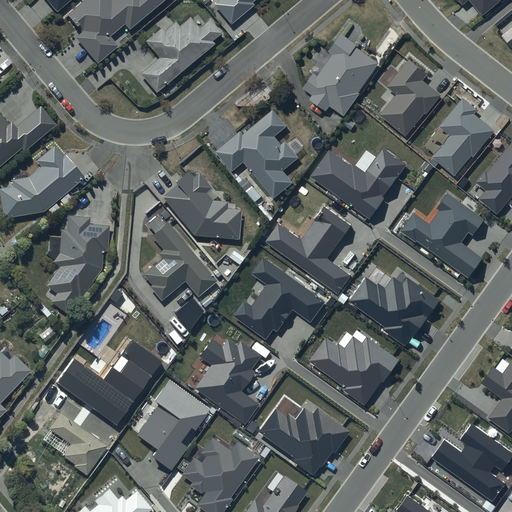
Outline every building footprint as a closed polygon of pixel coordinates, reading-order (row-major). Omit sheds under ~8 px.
[(48,0),(58,13),(75,0),(48,0)] [(166,0),(113,0),(113,1),(111,0),(86,0),(69,15),(84,32),(76,39),(99,65),(130,37),(121,27),(125,24),(131,31),(166,0)] [(219,0),(216,3),(232,24),(255,7),(251,2),(253,0),(219,0)] [(460,0),(463,2),(465,0),(468,0),(484,14),(496,0),(460,0)] [(157,91),(216,44),(214,41),(223,33),(213,20),(202,28),(194,18),(182,27),(178,22),(167,31),(164,28),(147,42),(160,58),(142,72),(157,91)] [(511,22),(501,35),(511,45),(511,22)] [(329,54),(332,56),(320,78),(314,74),(304,91),(313,96),(310,101),(328,112),(330,107),(346,117),(360,95),(359,94),(379,64),(356,50),(359,46),(341,35),(329,54)] [(379,113),(405,135),(440,94),(424,81),(429,75),(409,58),(387,84),(397,92),(379,113)] [(447,134),(431,154),(455,173),(493,126),(460,99),(437,127),(447,134)] [(28,149),(57,125),(41,106),(18,125),(16,122),(12,126),(0,111),(0,165),(25,146),(28,149)] [(289,125),(277,110),(246,135),(244,131),(219,152),(235,171),(246,163),(275,198),(296,180),(288,169),(301,158),(288,143),(286,145),(278,135),(289,125)] [(477,196),(498,213),(511,196),(511,138),(511,139),(481,177),(488,182),(477,196)] [(14,187),(1,189),(5,218),(48,211),(86,175),(66,155),(65,156),(54,145),(37,161),(43,166),(29,178),(13,181),(14,187)] [(372,157),(362,172),(328,147),(309,173),(368,215),(397,175),(372,157)] [(198,176),(191,170),(164,198),(194,235),(239,238),(240,211),(229,210),(229,208),(219,198),(217,201),(211,194),(215,189),(200,174),(198,176)] [(468,232),(471,234),(483,216),(445,192),(427,221),(410,210),(397,230),(468,274),(480,254),(462,242),(468,232)] [(275,215),(259,238),(338,292),(355,272),(331,256),(353,223),(322,202),(300,232),(275,215)] [(68,229),(63,229),(61,252),(54,263),(60,267),(47,286),(58,294),(52,303),(68,314),(80,296),(82,297),(104,265),(104,250),(109,250),(109,226),(91,226),(91,217),(68,217),(68,229)] [(160,247),(156,250),(161,258),(142,273),(162,299),(185,282),(197,297),(215,284),(171,225),(168,227),(164,221),(149,232),(160,247)] [(262,256),(250,271),(267,282),(249,303),(244,300),(233,314),(267,339),(272,328),(278,331),(293,308),(311,322),(326,300),(262,256)] [(365,276),(348,300),(383,325),(381,328),(406,346),(438,300),(406,277),(402,284),(393,277),(384,289),(365,276)] [(344,345),(339,341),(336,344),(325,336),(308,360),(365,402),(396,360),(356,330),(344,345)] [(73,355),(53,383),(114,426),(160,360),(131,339),(120,354),(127,360),(120,371),(112,365),(104,377),(73,355)] [(210,363),(194,386),(243,424),(259,403),(242,391),(255,370),(251,368),(261,356),(238,340),(236,345),(225,340),(220,346),(209,339),(197,353),(210,363)] [(0,419),(8,411),(1,404),(33,371),(17,356),(13,361),(3,351),(0,354),(0,419)] [(501,371),(490,364),(479,381),(500,395),(487,414),(506,427),(511,420),(511,421),(511,363),(508,360),(501,371)] [(208,408),(167,379),(152,400),(157,404),(135,434),(154,448),(150,455),(170,469),(185,447),(179,443),(189,426),(194,430),(208,408)] [(288,416),(286,418),(276,411),(259,434),(297,460),(294,464),(312,476),(319,467),(321,469),(331,454),(334,456),(350,434),(316,410),(311,416),(303,410),(295,421),(288,416)] [(93,435),(62,414),(43,442),(77,465),(76,467),(88,475),(107,446),(99,441),(104,434),(97,429),(93,435)] [(504,481),(496,475),(511,452),(511,450),(468,420),(453,442),(445,437),(431,456),(495,502),(500,495),(496,492),(504,481)] [(228,448),(208,435),(181,476),(202,490),(193,503),(206,511),(218,511),(256,455),(234,440),(228,448)] [(291,511),(306,491),(283,475),(260,505),(252,499),(241,511),(291,511)] [(118,501),(105,486),(75,511),(143,511),(149,507),(132,488),(118,501)] [(434,511),(408,493),(397,508),(402,511),(434,511)]
